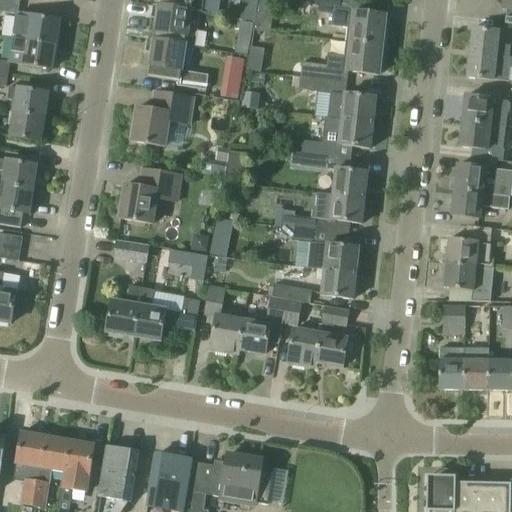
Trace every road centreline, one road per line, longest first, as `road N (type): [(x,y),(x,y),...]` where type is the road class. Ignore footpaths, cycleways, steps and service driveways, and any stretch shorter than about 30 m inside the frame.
road 1 (residential): [(387,438),(434,0)]
road 2 (residential): [(48,382),(112,0)]
road 3 (residential): [(48,382),(387,438)]
road 4 (residential): [(387,438),(511,442)]
